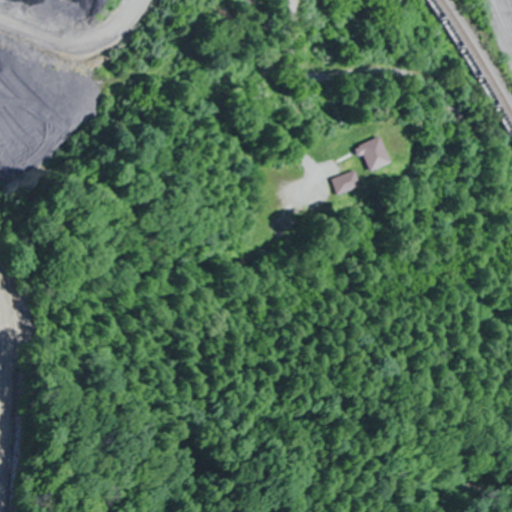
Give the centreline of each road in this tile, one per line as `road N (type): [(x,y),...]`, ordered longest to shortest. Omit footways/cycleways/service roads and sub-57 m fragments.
road 1 (residential): [(511,348),(462,271),(458,243),(476,172),(461,116),(425,87),(402,80),(334,90),(308,84),(301,0)]
road 2 (residential): [(9,511),(21,344),(0,276)]
